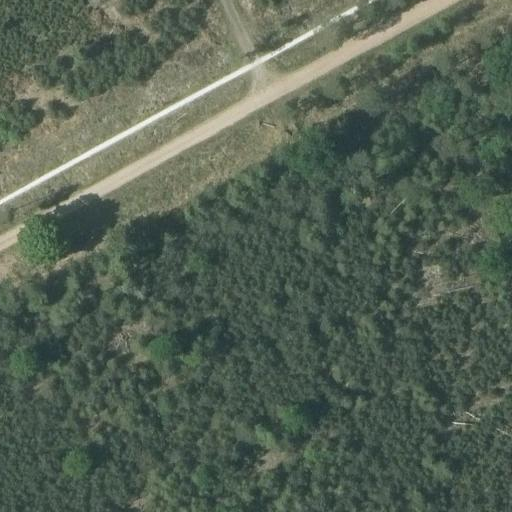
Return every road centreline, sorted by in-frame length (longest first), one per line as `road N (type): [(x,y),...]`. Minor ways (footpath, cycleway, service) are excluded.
road 1 (track): [(0,239),(267,92)]
road 2 (track): [(267,92),(432,0)]
